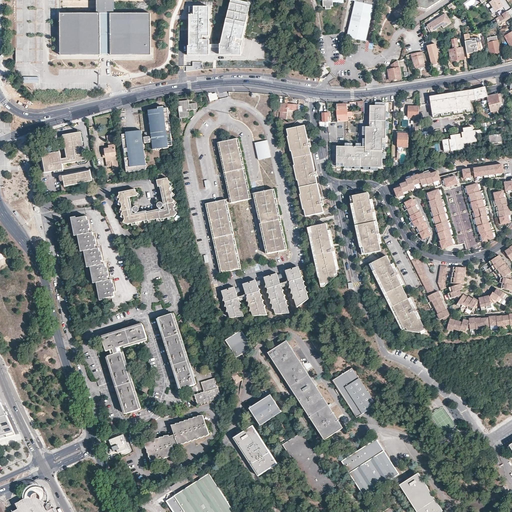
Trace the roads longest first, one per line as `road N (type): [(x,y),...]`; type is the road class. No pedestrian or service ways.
road 1 (residential): [(197,197),(219,281),(277,268),(295,255),(266,125),(246,106),(224,103)]
road 2 (secondary): [(312,93),(511,68)]
road 3 (residential): [(71,341),(44,210),(60,200)]
road 4 (primary): [(60,344),(45,279),(0,207)]
road 5 (secondary): [(76,114),(223,83)]
